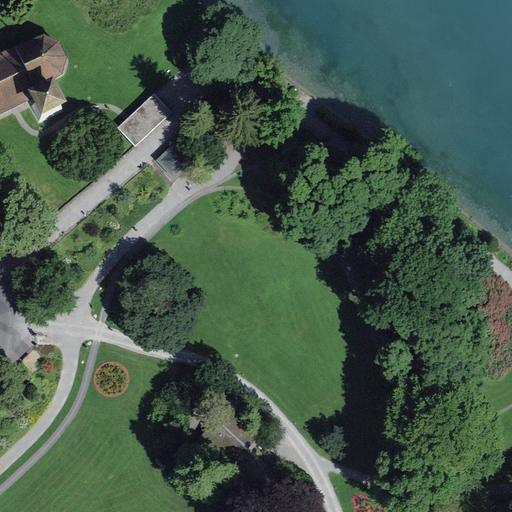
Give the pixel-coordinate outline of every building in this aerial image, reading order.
[(26,45),(0,58),(0,112),(32,97),(35,104),(31,106),(39,121),(62,110),(49,83),(63,74),(65,59),(58,45),(43,38),(26,45)] [(158,99),(122,133),(135,148),(172,114),(158,99)] [(213,105),(197,122),(214,139),(230,121),(213,105)] [(160,161),(172,174),(189,158),(176,145),(160,161)] [(218,405),(193,433),(237,472),(262,444),(218,405)]
